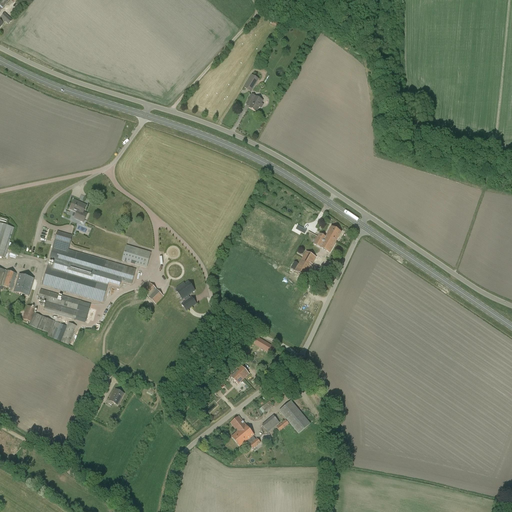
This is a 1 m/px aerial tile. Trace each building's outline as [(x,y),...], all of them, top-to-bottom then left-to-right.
[(2,0),(0,3),(0,11),(10,1),(13,3),(15,0),(2,0)] [(0,27),(3,24),(5,22),(8,25),(12,21),(5,14),(0,18),(0,27)] [(252,75),(244,88),(251,92),(259,79),(252,75)] [(248,100),(252,102),(249,107),(257,112),(259,107),(261,108),(263,105),(261,104),(263,101),(252,95),(248,100)] [(78,204),(79,203),(74,201),(70,210),(77,212),(74,219),(84,223),(88,214),(84,212),(86,207),(82,205),(81,206),(78,204)] [(0,256),(5,258),(14,228),(0,223),(0,256)] [(334,226),(329,235),(339,240),(344,231),(344,230),(343,230),(334,225),(334,226)] [(57,232),(55,241),(69,245),(72,236),(57,232)] [(339,240),(329,235),(328,236),(322,232),(317,243),(333,251),(339,240)] [(54,262),(53,267),(48,265),(42,285),(84,297),(103,303),(108,283),(120,287),(121,281),(131,284),(135,269),(53,246),(49,261),(54,262)] [(150,252),(127,246),(122,261),(146,268),(150,252)] [(306,252),(301,261),(311,267),(316,258),(306,252)] [(297,269),(296,272),(304,277),(306,277),(311,267),(301,261),(298,267),(297,269)] [(314,279),(313,281),(315,282),(314,282),(319,285),(325,274),(315,268),(310,276),(314,279)] [(6,271),(1,286),(12,290),(17,274),(6,271)] [(19,275),(14,293),(29,297),(34,279),(19,275)] [(193,288),(188,282),(185,284),(184,283),(180,286),(181,287),(180,288),(176,291),(183,300),(184,299),(186,301),(185,302),(186,302),(187,303),(183,306),(182,304),(183,304),(182,304),(187,311),(196,304),(191,298),(190,299),(188,296),(194,291),(193,288)] [(163,297),(156,289),(155,289),(150,283),(142,291),(148,297),(156,305),(163,297)] [(41,290),(38,300),(46,302),(43,312),(76,321),(81,301),(41,290)] [(23,319),(31,322),(35,308),(27,306),(23,319)] [(29,326),(48,334),(53,321),(35,314),(29,326)] [(48,337),(52,339),(59,323),(54,322),(48,337)] [(54,339),(69,346),(77,326),(69,323),(67,327),(60,324),(54,339)] [(258,337),(253,344),(271,355),(275,348),(258,337)] [(230,376),(238,385),(249,374),(240,366),(230,376)] [(98,384),(106,388),(113,374),(105,370),(98,384)] [(225,378),(217,386),(219,389),(221,387),(222,389),(226,386),(224,384),(227,381),(225,378)] [(288,383),(282,387),(285,392),(292,387),(288,383)] [(115,389),(109,400),(118,405),(124,394),(115,389)] [(280,391),(273,396),(276,399),(282,394),(280,391)] [(270,401),(261,408),(265,414),(274,407),(270,401)] [(301,408),(298,410),(290,401),(279,411),(299,434),(310,424),(306,418),(308,417),(305,413),(306,413),(301,408)] [(246,426),(239,416),(230,423),(237,433),(231,437),(239,447),(246,442),(252,450),(261,443),(257,439),(256,440),(253,436),(254,436),(246,426)] [(280,423),(273,416),(262,426),(268,433),(280,423)] [(289,424),(286,420),(276,427),(279,432),(289,424)]
